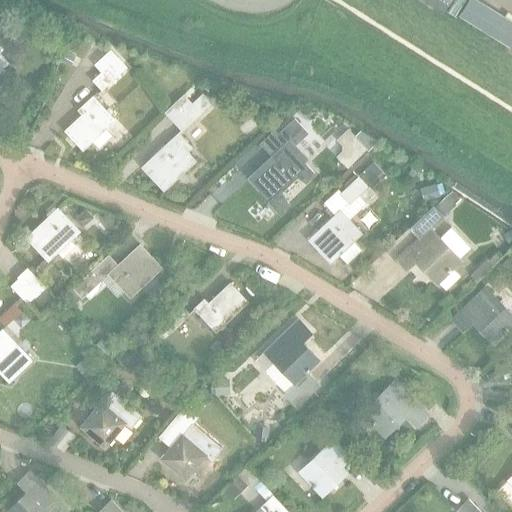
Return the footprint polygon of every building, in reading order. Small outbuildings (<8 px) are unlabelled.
[(0,82),(14,69),(2,56),(23,36),(14,26),(5,17),(0,22),(0,82)] [(94,80),(103,89),(126,68),(117,58),(94,80)] [(66,129),(83,148),(114,119),(93,97),(83,106),(87,110),(66,129)] [(174,121),(184,131),(202,114),(192,104),(174,121)] [(280,134),(287,142),(303,128),(295,120),(280,134)] [(179,132),(141,167),(165,190),(197,160),(189,151),(193,147),(179,132)] [(255,180),(272,198),(302,170),(281,147),(272,156),(276,160),(255,180)] [(342,194),(350,203),(369,186),(360,177),(342,194)] [(27,238),(48,260),(79,231),(58,208),(27,238)] [(310,239),(331,263),(363,233),(341,210),(310,239)] [(437,283),(461,261),(430,228),(397,258),(406,268),(416,260),(437,283)] [(109,272),(130,295),(161,267),(140,244),(109,272)] [(19,276),(36,295),(45,286),(28,268),(19,276)] [(74,287),(83,297),(101,279),(92,270),(74,287)] [(216,329),(247,301),(230,283),(219,293),(216,289),(196,307),(216,329)] [(494,343),(511,326),(511,314),(488,288),(454,319),(464,329),(473,320),(494,343)] [(0,317),(0,320),(6,326),(21,311),(15,304),(0,317)] [(160,323),(169,333),(187,316),(178,307),(160,323)] [(318,361),(301,342),(310,333),(298,320),(265,351),(295,383),(288,390),(296,399),(315,381),(307,372),(318,361)] [(0,331),(0,371),(9,382),(32,360),(3,329),(0,331)] [(407,415),(415,424),(425,414),(394,381),(362,412),(385,436),(407,415)] [(131,429),(142,417),(112,392),(103,403),(102,402),(90,416),(94,419),(84,430),(105,448),(126,424),(131,429)] [(212,461),(222,449),(192,424),(183,435),(182,434),(170,448),(174,451),(164,463),(186,481),(206,456),(212,461)] [(300,472),(322,496),(343,477),(337,471),(349,460),(332,442),(300,472)] [(8,511),(54,511),(61,506),(30,474),(20,483),(29,493),(8,511)] [(478,511),(468,501),(459,510),(460,511),(478,511)] [(118,511),(111,503),(101,511),(118,511)]
